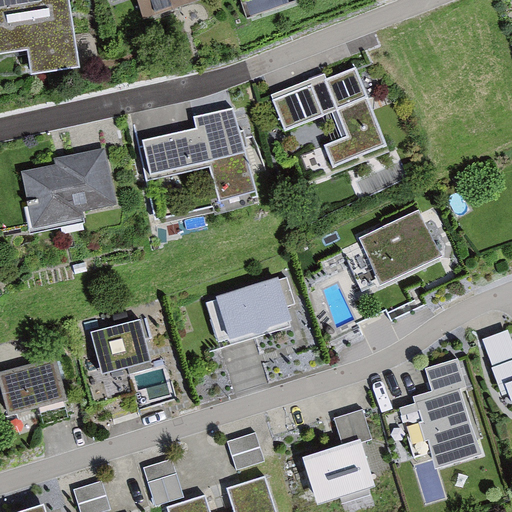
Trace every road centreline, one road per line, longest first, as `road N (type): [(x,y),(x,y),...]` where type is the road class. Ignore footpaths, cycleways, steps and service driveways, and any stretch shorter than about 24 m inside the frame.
road 1 (residential): [(0,486),(378,366),(511,290)]
road 2 (residential): [(0,131),(232,78),(433,0)]
